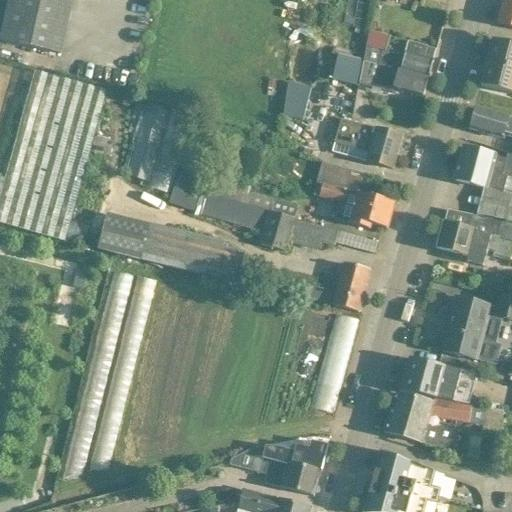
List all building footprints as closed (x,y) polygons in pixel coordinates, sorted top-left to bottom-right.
[(74,0),(8,0),(0,41),(63,54),(74,0)] [(511,0),(502,0),(497,22),(511,26),(511,0)] [(338,63),(363,65),(364,37),(340,36),(338,63)] [(511,46),(492,41),(487,64),(511,70),(511,46)] [(405,50),(400,67),(431,76),(436,59),(405,50)] [(292,63),(288,102),(309,105),(313,65),(292,63)] [(511,70),(487,64),(480,87),(511,95),(511,70)] [(395,87),(426,96),(431,76),(400,67),(395,87)] [(106,90),(33,71),(0,190),(0,222),(63,239),(106,90)] [(147,84),(129,158),(155,164),(172,90),(147,84)] [(511,142),(511,118),(477,108),(471,130),(511,142)] [(364,161),(395,170),(404,135),(343,118),(336,143),(367,152),(364,161)] [(499,192),(509,157),(465,145),(456,180),(499,192)] [(325,163),(325,179),(349,178),(349,163),(325,163)] [(336,234),(341,211),(298,201),(300,191),(260,182),(259,186),(247,183),(250,172),(246,172),(243,185),(233,182),(228,203),(293,218),(292,223),(336,234)] [(340,202),(352,205),(356,186),(343,184),(340,202)] [(388,235),(397,202),(359,192),(350,225),(388,235)] [(245,249),(109,218),(102,251),(237,281),(245,249)] [(437,250),(488,263),(495,235),(444,222),(437,250)] [(307,279),(311,266),(289,259),(285,272),(307,279)] [(331,306),(360,314),(373,270),(344,261),(331,306)] [(442,351),(479,361),(494,306),(456,296),(442,351)] [(400,390),(434,400),(443,367),(409,358),(400,390)] [(400,390),(394,412),(428,422),(434,400),(400,390)] [(506,413),(506,393),(488,392),(488,412),(506,413)] [(388,434),(422,443),(428,422),(394,412),(388,434)] [(291,452),(288,465),(319,473),(327,444),(314,441),(311,449),(297,445),(295,453),(291,452)] [(381,452),(366,511),(400,511),(413,459),(381,452)] [(282,487),(313,496),(319,473),(288,465),(282,487)] [(311,511),(312,510),(243,490),(238,510),(245,511),(311,511)]
